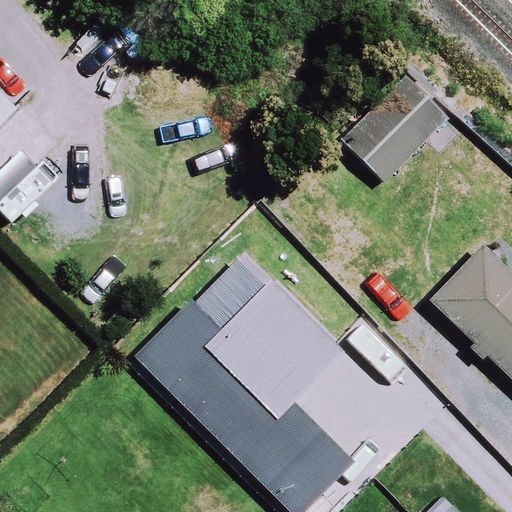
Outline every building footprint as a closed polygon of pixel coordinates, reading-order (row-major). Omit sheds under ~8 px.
[(130,96),(128,38),(96,40),(98,97),(130,96)] [(0,128),(15,113),(0,99),(0,128)] [(92,245),(19,174),(0,194),(0,214),(62,275),(92,245)] [(399,272),(335,210),(313,233),(300,222),(283,240),(359,313),(399,272)] [(511,281),(473,243),(419,297),(511,388),(511,281)]
